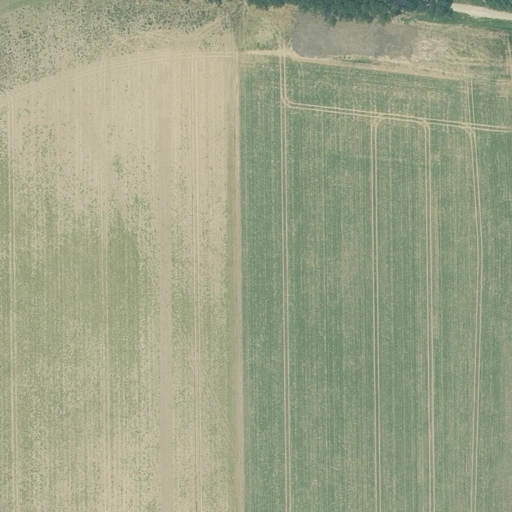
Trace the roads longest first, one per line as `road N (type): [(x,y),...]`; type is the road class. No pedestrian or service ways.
road 1 (track): [(0,85),(125,45),(237,34),(511,65)]
road 2 (tertiary): [(511,45),(221,18),(113,28),(0,63)]
road 3 (track): [(154,0),(0,40)]
road 4 (unclassified): [(511,17),(385,0)]
